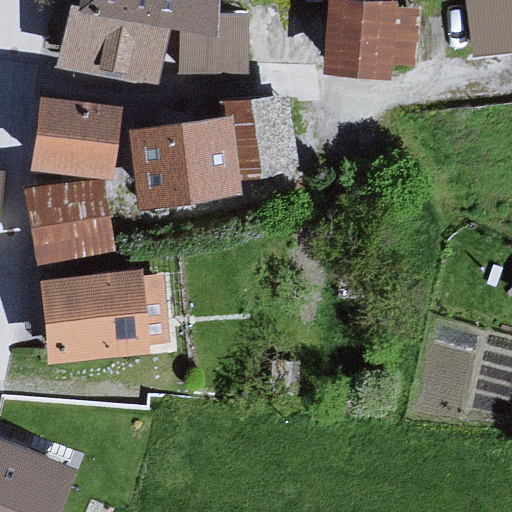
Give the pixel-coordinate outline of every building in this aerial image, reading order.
[(233,0),(94,0),(94,8),(236,29),(233,0)] [(511,0),(469,0),(474,44),(511,39),(511,0)] [(413,11),(339,3),(333,79),(414,79),(413,11)] [(76,6),(56,69),(171,98),(176,31),(76,6)] [(126,111),(55,101),(36,177),(117,183),(126,111)] [(245,121),(145,133),(147,215),(253,201),(245,121)] [(154,277),(53,285),(60,366),(155,366),(154,277)] [(0,438),(0,511),(60,511),(78,474),(0,438)]
